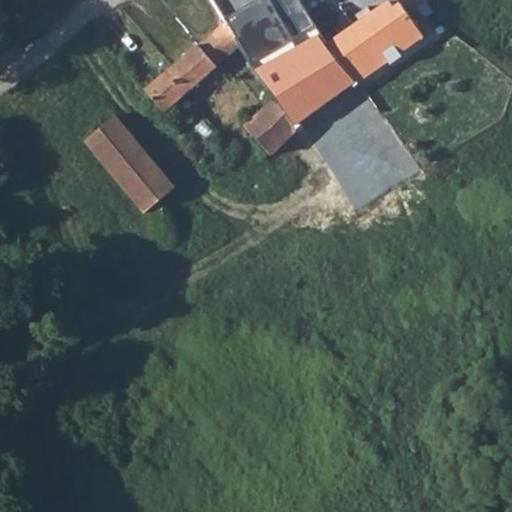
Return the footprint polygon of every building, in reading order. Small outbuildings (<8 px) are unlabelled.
[(261,0),(225,21),(240,47),(249,63),(252,67),(265,85),(298,129),(359,87),(358,86),(333,51),(327,44),(317,30),(310,19),(301,5),(294,9),(289,0),(261,0)] [(339,36),(327,44),(333,51),(358,86),(423,38),(409,19),(399,3),(393,8),(388,2),(375,11),(379,17),(375,20),(366,8),(355,15),(364,28),(359,31),(355,24),(343,33),(348,39),(344,43),(339,36)] [(144,90),(164,113),(231,56),(240,47),(225,21),(144,90)] [(231,56),(241,70),(249,63),(240,47),(231,56)] [(244,126),(271,156),(300,130),(298,129),(265,85),(257,93),(267,106),(244,126)] [(83,143),(155,229),(167,218),(156,205),(176,188),(116,115),(83,143)] [(230,138),(256,169),(271,156),(244,126),(230,138)]
